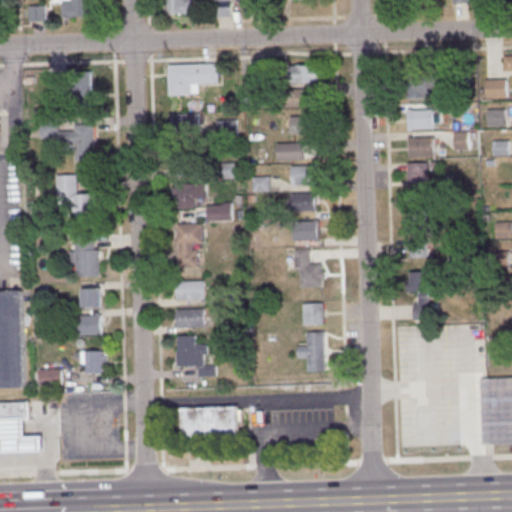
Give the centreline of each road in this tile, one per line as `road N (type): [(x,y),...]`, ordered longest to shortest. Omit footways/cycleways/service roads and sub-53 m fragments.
road 1 (residential): [(511,27),(0,47)]
road 2 (residential): [(144,506),(131,0)]
road 3 (residential): [(373,500),(361,0)]
road 4 (primary): [(511,495),(144,506)]
